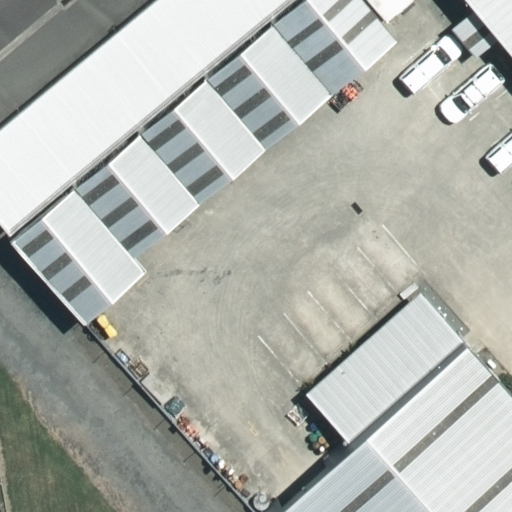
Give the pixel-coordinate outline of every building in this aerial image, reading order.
[(294,0),(144,0),(0,119),(0,203),(20,227),(294,0)] [(308,0),(21,240),(90,322),(152,270),(140,256),(404,36),(373,0),(308,0)] [(511,0),(482,0),(511,37),(511,0)] [(473,338),(430,291),(312,399),(355,446),(473,338)] [(511,511),(511,378),(473,338),(355,446),(284,511),(511,511)]
